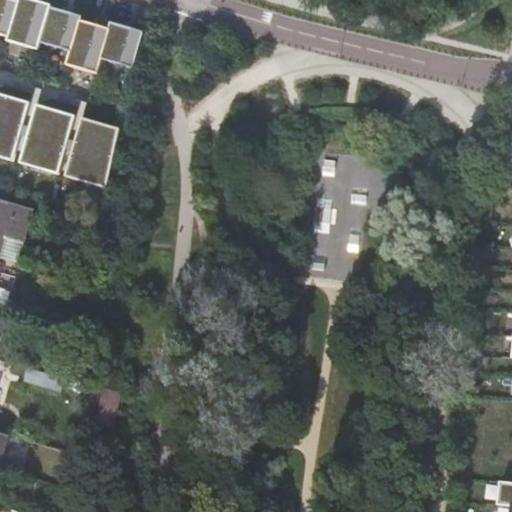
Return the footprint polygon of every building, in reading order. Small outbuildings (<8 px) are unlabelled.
[(0,0),(0,34),(13,39),(23,3),(11,0),(0,0)] [(44,45),(55,9),(56,7),(33,0),(24,0),(23,3),(13,39),(11,43),(42,52),(44,45)] [(76,54),(86,22),(87,18),(55,9),(44,45),(74,54),(76,54)] [(104,61),(113,31),(86,22),(76,54),(74,54),(70,67),(101,76),(106,62),(104,61)] [(137,71),(148,34),(115,24),(113,31),(104,61),(106,62),(137,71)] [(34,104),(0,94),(0,157),(17,163),(34,104)] [(62,177),(80,118),(41,106),(23,165),(62,177)] [(110,191),(124,131),(86,120),(68,178),(110,191)] [(35,211),(0,200),(0,259),(18,264),(35,211)] [(13,293),(0,288),(0,315),(5,317),(13,293)] [(0,359),(2,360),(14,323),(14,322),(0,317),(0,359)] [(0,369),(28,378),(27,382),(64,393),(67,381),(2,360),(0,359),(0,369)] [(120,395),(102,391),(95,427),(113,430),(120,395)] [(0,466),(9,436),(0,433),(0,466)]
